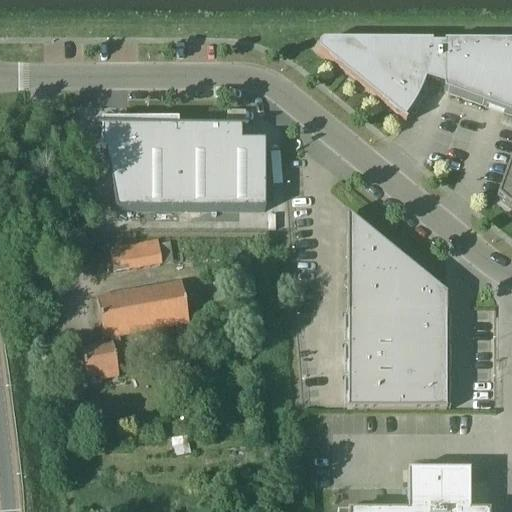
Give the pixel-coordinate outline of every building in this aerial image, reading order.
[(443,48),(431,48),(431,45),(324,44),(323,45),(322,45),(321,45),(319,47),(318,49),(318,50),(318,51),(318,52),(318,54),(319,55),(320,56),(405,126),(406,124),(404,122),(411,113),(416,104),(421,94),(425,84),(443,90),(443,93),(443,94),(511,118),(511,45),(443,45),(443,48)] [(104,125),(104,153),(116,213),(264,213),(264,146),(241,146),(241,132),(177,132),(177,125),(104,125)] [(511,155),(497,199),(511,211),(511,155)] [(346,216),(346,412),(445,412),(445,297),(346,216)] [(115,275),(163,267),(158,243),(111,251),(115,275)] [(248,255),(240,257),(243,268),(251,266),(248,255)] [(110,351),(109,343),(188,330),(181,290),(96,304),(104,352),(81,356),(86,383),(99,381),(100,385),(118,382),(112,350),(110,351)] [(406,511),(468,511),(468,475),(406,474),(406,511)]
